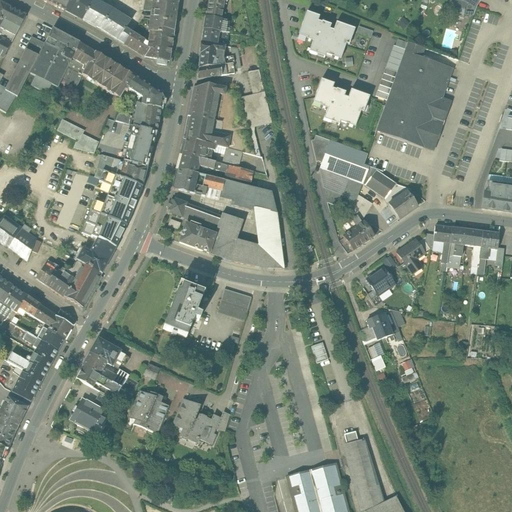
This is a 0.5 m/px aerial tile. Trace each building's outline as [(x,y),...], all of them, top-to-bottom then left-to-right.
[(49,0),(48,3),(64,11),(69,0),(49,0)] [(93,0),(92,0),(69,0),(64,11),(82,20),(93,0)] [(111,10),(93,0),(82,20),(100,30),(111,10)] [(152,0),(145,0),(143,10),(152,11),(155,11),(157,1),(152,0)] [(224,0),(208,0),(206,17),(221,20),(224,0)] [(465,0),(455,0),(455,14),(473,17),(476,5),(465,0)] [(178,4),(157,1),(155,11),(152,11),(151,19),(175,23),(178,4)] [(1,3),(0,4),(0,37),(11,43),(26,16),(1,3)] [(130,22),(111,10),(100,30),(124,45),(131,34),(125,30),(130,22)] [(336,23),(333,32),(329,30),(331,26),(321,22),(321,23),(317,22),(319,17),(306,13),(298,36),(306,39),(305,40),(312,43),(309,53),(317,56),(318,53),(324,55),(323,58),(324,58),(326,53),(333,55),(332,58),(340,61),(348,37),(351,39),(354,30),(336,23)] [(221,20),(206,17),(204,30),(219,32),(220,23),(221,20)] [(175,23),(151,19),(151,21),(150,29),(152,29),(151,32),(173,36),(175,23)] [(370,38),(373,31),(362,27),(359,34),(370,38)] [(30,73),(24,85),(38,93),(39,90),(47,94),(52,86),(57,88),(72,59),(79,44),(52,30),(39,57),(30,73)] [(219,32),(204,30),(202,42),(225,46),(226,47),(229,34),(224,33),(219,32)] [(159,45),(171,47),(173,36),(151,32),(150,32),(142,34),(143,39),(149,38),(148,45),(158,47),(159,45)] [(145,42),(131,34),(124,45),(141,55),(145,58),(147,50),(145,50),(145,48),(143,46),(145,42)] [(11,43),(0,37),(0,57),(3,59),(11,43)] [(45,44),(32,38),(25,50),(26,51),(39,57),(45,44)] [(225,46),(202,42),(199,69),(219,65),(233,63),(234,63),(232,56),(223,58),(225,46)] [(452,70),(416,57),(420,48),(407,43),(376,131),(433,152),(440,133),(441,129),(443,124),(444,121),(445,119),(447,113),(451,103),(441,99),(452,70)] [(79,44),(72,59),(76,62),(83,66),(92,52),(79,44)] [(158,47),(148,45),(145,58),(157,60),(156,65),(166,67),(167,62),(169,62),(171,47),(159,45),(158,47)] [(237,49),(231,48),(232,56),(234,63),(233,63),(235,74),(241,73),(237,49)] [(26,51),(18,67),(30,73),(39,57),(26,51)] [(98,85),(108,61),(96,54),(95,54),(92,52),(83,66),(87,68),(83,76),(98,85)] [(108,61),(98,85),(120,99),(125,91),(127,92),(129,89),(133,77),(108,61)] [(83,66),(76,62),(72,71),(73,72),(83,76),(87,68),(83,66)] [(233,63),(219,65),(221,76),(235,74),(233,63)] [(219,65),(199,69),(197,80),(221,76),(219,65)] [(18,67),(5,92),(16,98),(17,99),(24,85),(30,73),(18,67)] [(259,70),(247,72),(253,95),(264,92),(259,70)] [(83,76),(73,72),(64,91),(73,95),(83,76)] [(161,95),(133,77),(129,89),(143,98),(141,105),(141,106),(161,109),(163,99),(161,95)] [(336,91),(332,90),(334,85),(321,80),(313,103),(321,106),(320,108),(327,110),(323,120),(331,123),(332,120),(339,123),(338,126),(339,126),(341,120),(347,123),(346,125),(355,128),(363,105),(366,106),(369,98),(350,91),(347,99),(344,98),(345,93),(336,90),(336,91)] [(196,87),(190,118),(215,122),(222,88),(208,85),(196,87)] [(5,92),(0,89),(0,110),(6,114),(16,98),(5,92)] [(253,95),(240,98),(248,129),(272,123),(264,92),(253,95)] [(161,109),(141,106),(141,105),(137,104),(134,117),(130,117),(130,116),(119,113),(115,122),(133,126),(156,133),(161,109)] [(215,122),(190,118),(186,140),(217,146),(221,123),(215,122)] [(85,131),(62,120),(57,131),(76,141),(73,148),(94,154),(99,143),(83,135),(85,131)] [(129,142),(153,149),(157,133),(156,133),(133,126),(129,142)] [(319,170),(349,180),(362,185),(369,168),(363,166),(367,155),(318,137),(314,148),(326,153),(319,170)] [(217,146),(186,140),(182,155),(201,160),(227,166),(238,169),(242,153),(217,146)] [(153,149),(129,142),(128,146),(120,144),(118,152),(126,154),(123,162),(147,168),(153,149)] [(201,160),(182,155),(178,170),(197,174),(201,160)] [(123,162),(101,156),(98,169),(103,171),(124,180),(142,187),(147,168),(123,162)] [(227,166),(201,160),(197,174),(203,176),(204,169),(207,170),(207,169),(226,173),(227,166)] [(238,169),(227,166),(226,173),(225,178),(250,184),(253,173),(238,169)] [(103,171),(98,169),(94,177),(100,179),(103,171)] [(197,174),(178,170),(173,189),(192,194),(194,185),(198,186),(203,187),(205,177),(197,174)] [(396,184),(376,171),(365,186),(385,199),(396,184)] [(224,181),(205,177),(203,187),(221,192),(224,181)] [(351,212),(358,196),(362,185),(349,180),(342,196),(325,190),(324,192),(327,203),(351,212)] [(237,184),(224,181),(221,192),(220,197),(233,200),(237,184)] [(511,184),(488,182),(487,192),(484,192),(482,209),(511,213),(511,184)] [(271,193),(237,184),(233,200),(232,203),(261,210),(277,214),(275,205),(271,193)] [(202,190),(197,189),(198,186),(194,185),(192,194),(201,197),(202,190)] [(407,192),(389,204),(399,219),(406,214),(406,215),(417,207),(415,208),(411,202),(413,201),(407,192)] [(372,205),(358,196),(351,212),(363,219),(372,205)] [(85,198),(71,231),(81,235),(83,231),(85,224),(90,213),(93,205),(95,202),(85,198)] [(221,217),(186,204),(175,200),(174,202),(172,201),(171,203),(169,203),(167,208),(169,208),(168,211),(170,211),(169,214),(216,230),(221,217)] [(277,214),(261,210),(267,255),(257,253),(235,248),(231,262),(238,264),(254,267),(283,270),(277,214)] [(126,227),(108,218),(105,218),(104,220),(107,221),(105,225),(95,220),(97,215),(90,213),(85,224),(94,228),(99,230),(99,231),(101,232),(101,231),(119,240),(126,227)] [(243,222),(222,215),(221,217),(216,230),(214,236),(209,253),(208,254),(231,262),(235,248),(238,241),(236,241),(243,222)] [(21,229),(4,216),(0,221),(0,243),(7,249),(8,248),(27,262),(36,240),(27,234),(31,229),(24,225),(21,229)] [(374,237),(364,222),(362,224),(357,217),(352,220),(367,242),(374,237)] [(45,218),(38,234),(44,237),(52,221),(45,218)] [(179,229),(181,223),(171,220),(169,226),(179,229)] [(367,242),(352,220),(347,223),(351,228),(353,230),(342,237),(353,252),(367,242)] [(94,228),(85,224),(83,231),(91,235),(94,228)] [(205,232),(185,225),(179,243),(201,251),(202,251),(209,253),(214,236),(205,233),(205,232)] [(451,229),(435,227),(433,235),(432,242),(433,242),(449,244),(451,229)] [(467,231),(451,229),(449,244),(454,245),(461,245),(465,246),(467,231)] [(119,240),(101,231),(101,232),(98,239),(115,249),(119,240)] [(482,232),(467,231),(465,246),(475,247),(480,248),(482,232)] [(498,234),(482,232),(480,248),(480,249),(487,249),(496,251),(498,234)] [(433,235),(426,234),(425,238),(425,242),(430,250),(432,250),(433,242),(432,242),(433,235)] [(425,238),(416,244),(423,254),(430,250),(425,242),(425,238)] [(115,249),(98,239),(95,245),(84,249),(80,247),(85,250),(84,251),(90,254),(91,251),(107,259),(109,261),(115,249)] [(415,242),(397,254),(412,275),(422,269),(415,260),(424,254),(423,254),(416,244),(415,242)] [(461,245),(454,245),(453,256),(460,257),(461,245)] [(107,259),(91,251),(90,254),(84,251),(85,250),(80,247),(73,259),(76,261),(101,275),(106,266),(104,264),(107,259)] [(475,247),(474,252),(472,252),(470,267),(477,268),(480,249),(480,248),(475,247)] [(487,249),(480,249),(477,268),(484,269),(487,249)] [(48,261),(36,279),(46,286),(54,272),(55,273),(56,271),(58,267),(48,261)] [(68,278),(85,304),(101,275),(76,261),(69,274),(70,274),(68,278)] [(382,269),(366,280),(373,291),(377,297),(378,296),(394,285),(387,275),(386,275),(382,269)] [(85,304),(68,278),(56,271),(55,273),(54,272),(46,286),(63,298),(82,309),(85,304)] [(0,278),(0,299),(10,285),(0,278)] [(0,299),(0,324),(1,324),(3,321),(5,320),(11,310),(21,293),(10,285),(0,299)] [(182,285),(180,292),(177,291),(162,329),(186,338),(193,320),(199,321),(201,316),(196,314),(203,294),(182,285)] [(251,299),(224,290),(217,313),(244,321),(251,299)] [(377,297),(373,291),(367,295),(375,307),(382,303),(378,296),(377,297)] [(21,293),(11,310),(16,314),(18,309),(26,296),(21,293)] [(40,306),(26,296),(18,309),(33,317),(40,306)] [(55,317),(40,306),(33,317),(49,327),(55,317)] [(399,332),(391,313),(384,316),(390,330),(392,329),(394,334),(399,332)] [(384,316),(366,323),(369,330),(372,329),(377,341),(392,335),(390,330),(384,316)] [(72,327),(55,317),(49,327),(47,331),(64,341),(72,327)] [(47,331),(43,328),(37,339),(58,352),(64,341),(47,331)] [(37,339),(26,333),(23,339),(34,346),(33,347),(36,349),(35,353),(52,362),(58,352),(37,339)] [(119,352),(98,340),(90,354),(107,363),(112,366),(115,360),(125,366),(129,358),(119,353),(119,352)] [(322,343),(311,347),(313,353),(324,349),(322,343)] [(373,347),(368,349),(372,360),(377,358),(373,347)] [(324,349),(313,353),(314,358),(326,355),(324,349)] [(52,362),(35,353),(28,363),(12,354),(7,362),(16,367),(23,371),(42,381),(52,362)] [(107,363),(90,354),(83,367),(111,383),(115,377),(105,371),(104,373),(102,372),(107,363)] [(326,355),(314,358),(316,364),(328,360),(326,355)] [(379,360),(374,362),(377,369),(382,367),(379,360)] [(408,361),(402,364),(405,372),(411,369),(408,361)] [(160,369),(149,364),(142,376),(154,381),(160,369)] [(23,371),(16,367),(13,373),(20,378),(23,371)] [(111,383),(83,367),(76,379),(92,388),(95,383),(117,395),(120,389),(120,388),(111,383)] [(42,381),(23,371),(20,378),(12,393),(30,402),(42,381)] [(115,377),(111,383),(120,388),(124,382),(115,377)] [(138,384),(127,377),(124,382),(120,388),(120,389),(132,396),(138,384)] [(142,429),(156,395),(151,393),(150,396),(140,392),(138,399),(137,399),(134,406),(133,406),(128,418),(136,421),(134,425),(142,429)] [(156,395),(142,429),(146,430),(145,433),(146,433),(148,429),(157,433),(168,407),(159,403),(162,398),(156,395)] [(8,397),(4,405),(3,404),(0,410),(0,426),(15,432),(28,407),(8,397)] [(82,399),(72,418),(73,422),(98,437),(103,428),(100,426),(104,420),(99,417),(103,411),(92,405),(82,399)] [(106,405),(96,399),(92,405),(103,411),(106,405)] [(188,433),(194,420),(199,407),(183,400),(172,426),(182,431),(188,433)] [(229,415),(224,413),(221,419),(222,419),(218,431),(224,433),(229,415)] [(201,441),(209,420),(206,419),(206,418),(201,416),(200,416),(199,416),(197,421),(194,420),(188,433),(182,431),(179,438),(196,445),(198,440),(201,441)] [(209,420),(201,441),(211,445),(218,431),(222,419),(221,419),(214,416),(211,421),(209,420)] [(15,432),(0,426),(0,446),(8,449),(15,432)] [(355,433),(344,435),(347,444),(357,442),(355,433)] [(385,502),(368,439),(357,442),(347,444),(346,445),(363,511),(365,511),(383,503),(385,502)] [(348,511),(337,469),(303,478),(302,473),(286,477),(295,511),(348,511)] [(402,511),(395,497),(385,502),(383,503),(387,511),(402,511)] [(387,511),(383,503),(365,511),(387,511)]
